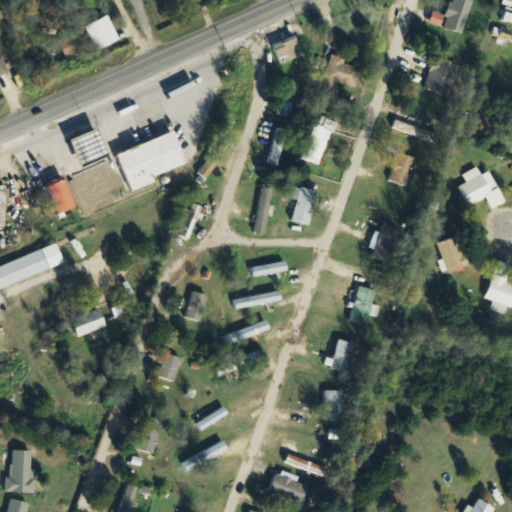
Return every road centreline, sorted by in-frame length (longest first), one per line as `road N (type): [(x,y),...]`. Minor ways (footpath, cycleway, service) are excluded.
road 1 (residential): [(419,0),(233,511)]
road 2 (residential): [(254,19),(268,78),(230,219),(177,265),(164,289),(85,511)]
road 3 (secondary): [(296,0),(0,132)]
